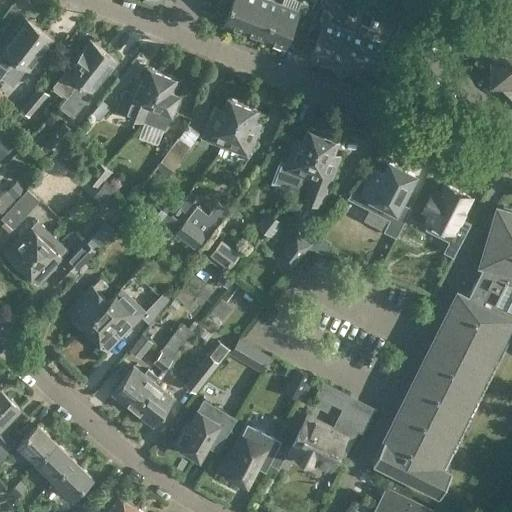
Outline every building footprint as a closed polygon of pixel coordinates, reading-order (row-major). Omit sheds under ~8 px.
[(232,0),(224,22),(244,30),(256,0),(232,0)] [(256,0),(244,30),(265,38),(279,2),(272,0),(256,0)] [(279,2),(265,38),(285,46),(299,11),(304,12),(308,3),(301,0),(300,0),(297,9),(279,2)] [(330,64),(344,28),(327,21),(331,11),(323,8),(319,18),(324,20),(310,56),(330,64)] [(369,26),(351,72),(372,80),(386,44),(372,39),(376,29),(378,30),(385,11),(376,8),(369,26)] [(457,11),(445,21),(455,33),(467,23),(457,11)] [(35,18),(29,19),(25,16),(0,48),(3,50),(0,53),(0,76),(0,77),(39,27),(36,24),(35,18)] [(355,32),(344,28),(330,64),(351,72),(369,26),(361,23),(358,33),(355,32)] [(511,25),(511,26),(509,23),(473,60),(511,98),(511,25)] [(42,29),(39,27),(0,77),(12,86),(26,68),(29,70),(54,38),(50,35),(49,29),(42,29)] [(100,40),(92,40),(89,38),(64,70),(52,85),(66,96),(103,48),(101,46),(100,40)] [(103,48),(66,96),(59,106),(72,117),(85,101),(86,101),(118,60),(115,57),(113,50),(106,51),(103,48)] [(114,110),(143,121),(161,73),(146,67),(141,79),(135,77),(129,92),(122,89),(114,110)] [(172,91),(176,79),(161,73),(143,121),(162,129),(168,114),(170,114),(178,93),(172,91)] [(29,116),(49,93),(39,85),(20,107),(29,116)] [(221,108),(213,105),(200,138),(224,147),(243,102),(226,96),(221,108)] [(0,116),(4,119),(12,109),(0,100),(0,116)] [(259,109),(243,102),(224,147),(249,156),(262,124),(254,121),(259,109)] [(46,141),(56,150),(73,130),(63,122),(46,141)] [(0,158),(18,140),(4,126),(0,129),(0,158)] [(280,162),(273,182),(295,190),(304,178),(307,169),(321,135),(305,129),(300,142),(295,139),(285,164),(280,162)] [(304,178),(309,180),(302,199),(321,206),(328,188),(340,157),(331,153),(336,141),(321,135),(307,169),(304,178)] [(173,170),(191,146),(177,136),(160,160),(173,170)] [(347,197),(389,219),(383,230),(396,237),(411,207),(403,202),(418,173),(388,157),(382,170),(373,165),(366,179),(362,177),(347,197)] [(98,161),(85,177),(99,187),(104,180),(112,171),(98,161)] [(0,180),(9,171),(3,166),(0,169),(0,180)] [(104,180),(99,187),(93,195),(119,215),(131,200),(104,180)] [(429,220),(425,228),(459,245),(471,221),(463,217),(474,195),(444,180),(439,189),(432,185),(419,211),(426,215),(424,218),(429,220)] [(15,181),(7,190),(15,198),(24,190),(15,181)] [(40,198),(28,187),(1,216),(13,227),(40,198)] [(172,209),(178,213),(181,208),(176,204),(172,209)] [(175,232),(177,234),(194,247),(206,232),(207,233),(216,221),(208,214),(196,204),(187,217),(186,217),(185,219),(182,223),(175,232)] [(139,218),(144,211),(136,205),(131,212),(139,218)] [(511,210),(496,205),(479,263),(483,264),(468,294),(457,289),(449,305),(460,310),(382,465),(372,460),(381,444),(379,443),(370,461),(425,488),(429,481),(441,487),(450,470),(437,463),(442,454),(448,457),(457,440),(450,436),(455,427),(462,430),(471,413),(464,410),(469,400),(475,403),(511,330),(511,210)] [(267,210),(256,225),(264,230),(274,216),(267,210)] [(282,222),(274,216),(264,230),(271,236),(282,222)] [(53,234),(37,219),(30,226),(29,225),(4,251),(21,267),(53,234)] [(290,269),(310,243),(296,232),(276,257),(290,269)] [(69,249),(53,234),(21,267),(38,284),(63,258),(62,256),(69,249)] [(308,247),(324,253),(331,241),(319,234),(308,247)] [(75,271),(96,250),(85,239),(64,260),(75,271)] [(240,254),(221,239),(209,255),(228,271),(240,254)] [(227,287),(233,279),(224,272),(219,279),(218,280),(227,287)] [(83,327),(106,302),(98,294),(108,285),(100,277),(92,285),(90,283),(65,310),(83,327)] [(121,286),(106,302),(83,327),(107,350),(141,314),(149,323),(169,298),(163,291),(145,310),(121,286)] [(163,369),(193,331),(182,322),(179,326),(179,325),(168,338),(168,339),(159,350),(161,351),(153,361),(163,369)] [(194,330),(200,335),(205,329),(199,323),(194,330)] [(129,349),(140,358),(153,342),(142,333),(129,349)] [(229,353),(262,372),(272,356),(239,337),(229,353)] [(184,383),(195,392),(230,347),(217,338),(206,352),(208,353),(184,383)] [(147,367),(144,372),(134,364),(112,392),(114,394),(114,398),(120,402),(123,401),(132,409),(154,380),(158,376),(147,367)] [(298,398),(310,374),(296,367),(284,391),(298,398)] [(375,406),(322,379),(315,394),(342,408),(333,424),(306,411),(285,451),(314,466),(316,463),(330,470),(337,456),(343,459),(358,430),(362,432),(375,406)] [(154,380),(132,409),(141,416),(141,419),(147,423),(150,423),(152,425),(174,396),(154,380)] [(0,387),(0,428),(21,406),(1,387),(0,387)] [(217,450),(236,417),(203,397),(198,407),(197,407),(188,422),(185,420),(172,442),(179,446),(178,447),(199,459),(208,445),(217,450)] [(35,462),(56,440),(37,422),(16,444),(35,462)] [(281,440),(247,422),(242,432),(240,430),(232,446),(229,444),(217,469),(225,473),(224,474),(248,486),(258,467),(265,471),(281,440)] [(0,444),(10,434),(4,428),(0,431),(0,444)] [(16,441),(10,434),(0,444),(0,445),(6,451),(16,441)] [(56,440),(35,462),(53,480),(74,458),(56,440)] [(74,458),(53,480),(73,498),(94,476),(74,458)] [(16,498),(27,487),(19,479),(9,490),(16,498)] [(431,511),(433,507),(386,484),(372,511),(431,511)] [(133,511),(137,506),(115,491),(100,511),(133,511)] [(8,511),(14,510),(11,500),(5,502),(8,511)]
